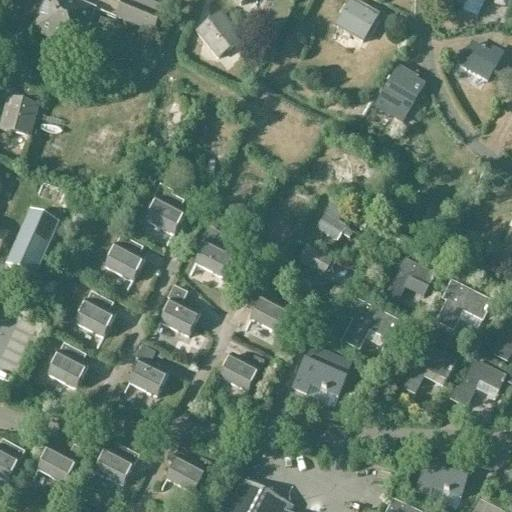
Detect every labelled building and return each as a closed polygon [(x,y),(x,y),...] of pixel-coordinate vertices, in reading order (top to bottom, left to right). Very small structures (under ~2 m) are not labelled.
[(81,39),(84,40),(95,12),(65,0),(46,0),(32,33),(76,51),(81,39)] [(151,0),(114,0),(123,4),(117,21),(163,40),(170,21),(160,17),(164,5),(151,0)] [(349,5),(334,30),(363,46),(379,17),(369,11),(366,15),(349,5)] [(221,15),(197,35),(218,61),(242,42),(221,15)] [(472,44),(458,70),(488,86),(504,56),(493,50),(490,55),(472,44)] [(398,69),(381,100),(409,117),(426,87),(417,82),(418,80),(413,77),(415,74),(409,71),(407,75),(398,69)] [(39,109),(7,101),(0,130),(0,132),(31,140),(39,109)] [(107,136),(124,141),(128,127),(98,118),(87,156),(100,159),(107,136)] [(338,148),(324,173),(336,180),(343,168),(364,180),(371,168),(338,148)] [(279,188),(266,214),(290,226),(303,200),(279,188)] [(158,203),(147,225),(174,239),(190,208),(171,199),(173,195),(160,189),(154,201),(158,203)] [(347,213),(335,205),(317,231),(337,245),(343,238),(350,241),(353,236),(339,226),(347,213)] [(30,214),(6,269),(35,282),(59,227),(30,214)] [(207,245),(196,268),(224,281),(236,258),(229,255),(234,245),(222,239),(222,238),(209,232),(204,244),(207,245)] [(122,240),(105,271),(133,285),(145,262),(127,252),(131,245),(122,240)] [(336,266),(333,264),(308,249),(299,264),(325,279),(327,275),(330,277),(336,266)] [(433,278),(405,264),(385,305),(395,310),(409,282),(427,291),(433,278)] [(465,312),(483,321),(490,307),(450,286),(442,303),(447,305),(436,327),(453,335),(465,312)] [(172,304),(161,326),(188,340),(200,317),(182,307),(187,297),(174,290),(168,302),(172,304)] [(92,297),(76,327),(103,341),(116,318),(97,308),(101,301),(92,297)] [(300,324),(306,312),(295,307),(285,301),(282,308),(262,299),(251,322),(280,337),(289,318),(300,324)] [(389,344),(399,325),(357,303),(348,322),(353,324),(342,345),(360,354),(370,335),(389,344)] [(511,354),(511,326),(495,360),(506,366),(511,354)] [(65,348),(49,378),(76,393),(89,370),(70,360),(74,353),(65,348)] [(336,401),(351,365),(311,348),(292,392),(306,398),(310,389),(336,401)] [(140,364),(129,386),(157,400),(169,377),(150,367),(155,356),(143,350),(137,362),(140,364)] [(453,369),(423,354),(404,393),(415,399),(428,373),(446,383),(453,369)] [(232,358),(220,380),(249,395),(264,366),(254,360),(251,368),(232,358)] [(505,380),(475,365),(461,393),(457,391),(450,404),(465,411),(479,385),(498,394),(505,380)] [(130,455),(118,448),(114,455),(107,451),(94,475),(123,491),(140,460),(130,454),(130,455)] [(74,449),(69,459),(51,449),(38,474),(66,488),(78,466),(81,468),(87,456),(74,449)] [(12,458),(0,451),(0,481),(8,486),(25,456),(16,451),(12,458)] [(431,453),(416,498),(430,503),(433,494),(461,503),(473,466),(431,453)] [(178,459),(166,482),(194,497),(210,466),(201,462),(197,469),(178,459)] [(244,484),(229,511),(290,511),(292,508),(244,484)]
